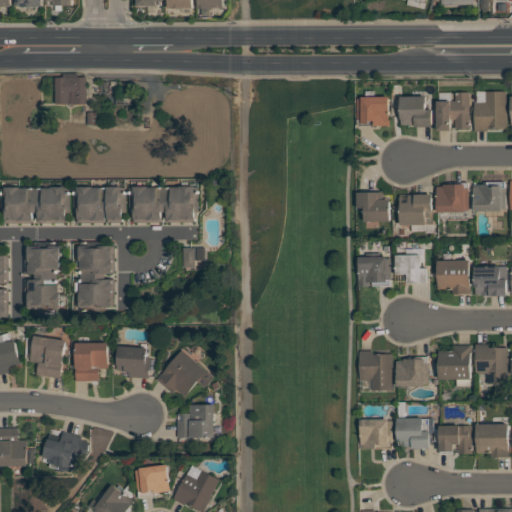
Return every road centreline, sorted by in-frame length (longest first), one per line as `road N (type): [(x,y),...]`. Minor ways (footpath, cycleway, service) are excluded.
road 1 (primary): [(511,37),(174,38)]
road 2 (primary): [(108,61),(435,63)]
road 3 (residential): [(0,406),(147,417)]
